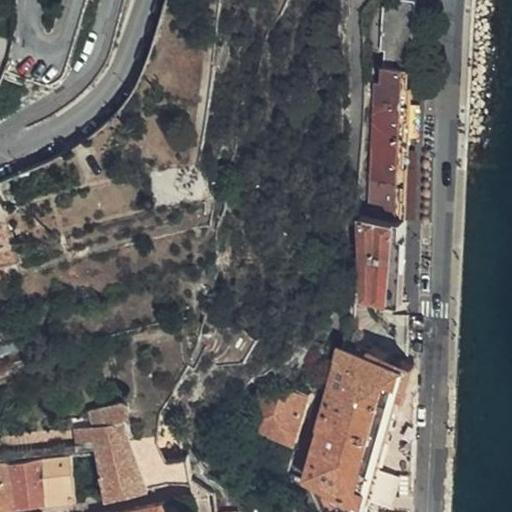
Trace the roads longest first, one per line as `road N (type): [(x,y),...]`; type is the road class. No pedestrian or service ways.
road 1 (residential): [(449,0),(427,511)]
road 2 (residential): [(1,155),(54,135),(105,98),(131,54),(146,0)]
road 3 (residential): [(1,155),(0,137),(81,76),(108,0)]
